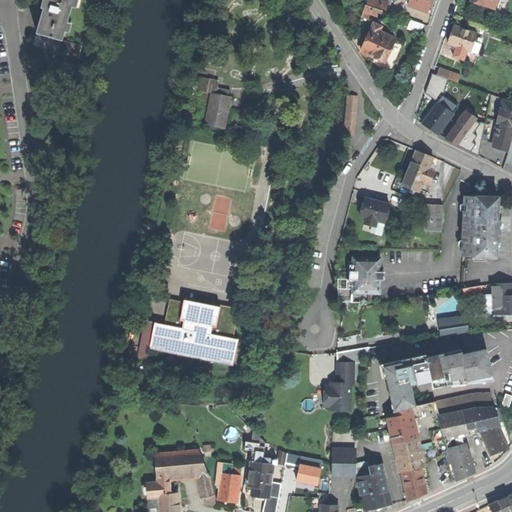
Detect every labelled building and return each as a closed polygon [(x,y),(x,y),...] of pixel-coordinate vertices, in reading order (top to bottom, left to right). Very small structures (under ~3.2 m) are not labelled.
[(64,41),(75,0),(46,0),(44,11),(37,34),(64,41)] [(368,0),(367,3),(386,10),(388,4),(389,5),(390,0),(368,0)] [(409,0),(408,4),(427,11),(430,0),(409,0)] [(471,0),(471,1),(494,9),(497,0),(500,0),(504,1),(504,0),(471,0)] [(379,17),(382,9),(366,4),(363,11),(379,17)] [(407,28),(420,33),(423,23),(411,19),(407,28)] [(382,27),(373,23),(370,29),(371,29),(367,41),(362,52),(385,61),(395,39),(379,32),(382,27)] [(463,48),(471,51),(474,41),(477,33),(454,26),(451,35),(448,43),(457,46),(463,48)] [(89,49),(64,41),(37,34),(33,47),(85,62),(89,49)] [(474,41),(471,51),(478,53),(481,44),(474,41)] [(440,68),(437,75),(448,79),(457,82),(460,75),(440,68)] [(49,89),(55,72),(48,70),(42,87),(49,89)] [(84,80),(57,72),(53,85),(79,93),(84,80)] [(425,93),(438,102),(442,96),(448,79),(437,75),(432,73),(425,93)] [(196,89),(208,92),(210,82),(210,79),(191,75),(190,81),(197,83),(196,89)] [(210,82),(208,92),(212,93),(216,94),(218,87),(218,84),(210,82)] [(218,87),(216,94),(229,97),(230,90),(218,87)] [(231,97),(229,97),(216,94),(212,93),(206,124),(224,127),(229,107),(230,100),(231,97)] [(442,96),(438,102),(453,113),(458,107),(442,96)] [(500,148),(510,152),(511,144),(511,102),(503,99),(493,146),(500,148)] [(453,113),(438,102),(422,124),(429,129),(439,135),(454,114),(453,113)] [(464,112),(445,139),(455,144),(478,156),(485,123),(477,121),(464,112)] [(418,189),(422,181),(425,183),(429,184),(435,171),(429,169),(431,165),(434,157),(416,150),(403,183),(410,186),(418,189)] [(463,256),(497,258),(498,234),(499,234),(499,227),(500,221),(498,221),(499,198),(466,196),(463,256)] [(382,235),(390,204),(368,198),(366,207),(364,206),(361,216),(366,217),(363,230),(382,235)] [(427,230),(443,231),(444,206),(428,206),(427,230)] [(380,293),(380,280),(380,272),(380,258),(353,257),(353,261),(353,264),(354,264),(354,271),(349,271),(349,279),(353,279),(353,286),(352,286),(352,288),(352,292),(380,293)] [(492,290),(492,295),(492,308),(493,313),(511,313),(511,312),(511,283),(492,284),(492,290)] [(464,295),(483,292),(481,285),(463,289),(464,295)] [(484,309),(492,308),(492,295),(484,296),(484,309)] [(239,309),(226,306),(224,314),(218,312),(219,309),(169,299),(164,324),(145,321),(137,357),(149,359),(151,349),(233,366),(238,339),(233,338),(239,309)] [(219,305),(219,309),(218,312),(224,314),(226,306),(219,305)] [(441,336),(468,332),(466,316),(438,320),(441,336)] [(427,357),(432,380),(434,388),(445,386),(444,381),(467,376),(467,380),(493,374),(491,366),(487,349),(462,354),(461,350),(427,357)] [(432,380),(427,357),(427,355),(384,364),(387,377),(395,411),(411,407),(416,406),(411,385),(424,382),(432,380)] [(354,363),(338,363),(338,381),(340,381),(340,384),(332,384),(332,387),(326,387),(326,407),(331,407),(331,410),(351,410),(351,385),(354,385),(354,370),(354,363)] [(494,380),(493,374),(467,380),(467,376),(444,381),(445,386),(494,380)] [(470,394),(436,402),(439,416),(462,411),(471,409),(476,408),(492,407),(491,393),(476,394),(470,394)] [(501,404),(509,407),(511,397),(511,395),(505,393),(501,404)] [(416,406),(411,407),(423,457),(430,455),(432,459),(441,456),(440,452),(448,450),(447,448),(439,416),(436,402),(416,406)] [(423,457),(411,407),(395,411),(396,416),(387,418),(400,473),(401,472),(422,468),(425,467),(423,457)] [(493,407),(492,407),(476,408),(471,409),(475,425),(486,423),(487,428),(479,431),(490,456),(498,453),(508,448),(497,424),(499,423),(493,407)] [(475,429),(475,425),(471,409),(462,411),(466,431),(475,429)] [(439,416),(447,448),(465,443),(464,440),(463,436),(468,436),(466,431),(462,411),(439,416)] [(251,457),(252,457),(264,458),(266,442),(254,432),(252,443),(246,443),(245,451),(252,451),(251,457)] [(465,443),(447,448),(448,450),(456,481),(466,476),(475,472),(468,448),(467,448),(465,443)] [(333,476),(355,476),(355,449),(333,449),(333,476)] [(198,473),(208,473),(200,450),(155,453),(157,477),(170,476),(198,473)] [(278,464),(285,466),(287,454),(280,450),(278,464)] [(300,464),(320,468),(322,461),(302,456),(300,464)] [(264,458),(252,457),(249,486),(253,487),(252,495),(259,496),(267,496),(270,497),(272,482),(274,460),(264,458)] [(231,504),(237,504),(241,477),(239,477),(240,470),(232,469),(233,465),(219,463),(216,486),(219,486),(217,502),(231,504)] [(317,485),(320,468),(300,464),(296,481),(306,483),(317,485)] [(384,503),(390,502),(381,465),(369,468),(371,476),(357,479),(364,508),(384,503)] [(427,493),(422,468),(401,472),(407,502),(421,496),(427,493)] [(209,473),(208,473),(198,473),(203,498),(215,495),(209,473)] [(149,496),(158,496),(158,493),(171,493),(170,481),(157,482),(148,483),(149,496)] [(270,497),(267,496),(263,511),(277,511),(282,484),(272,482),(270,497)] [(179,511),(178,492),(171,493),(158,493),(158,496),(159,511),(179,511)] [(511,511),(511,493),(488,505),(492,511),(511,511)] [(149,511),(159,511),(158,496),(149,496),(149,511)]
